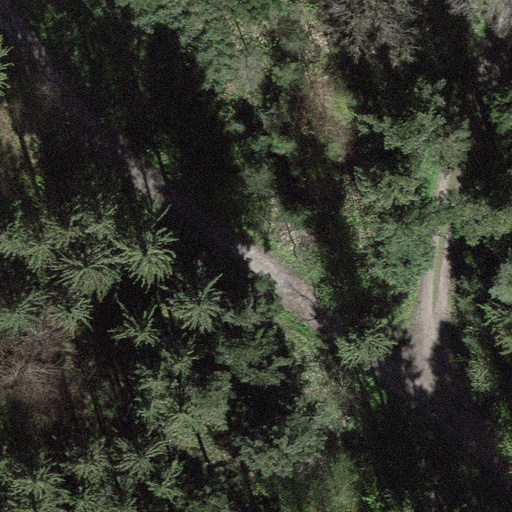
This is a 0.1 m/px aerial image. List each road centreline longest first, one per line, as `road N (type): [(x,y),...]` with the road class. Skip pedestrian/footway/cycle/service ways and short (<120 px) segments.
road 1 (track): [(511,478),(444,429),(266,267),(100,151),(0,11)]
road 2 (track): [(444,429),(430,305),(437,213),(463,99),(507,0)]
